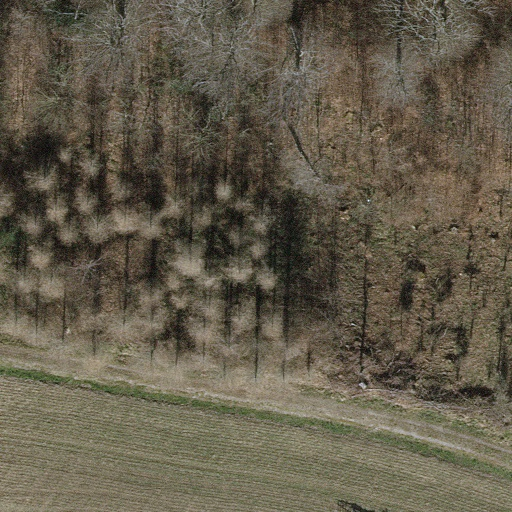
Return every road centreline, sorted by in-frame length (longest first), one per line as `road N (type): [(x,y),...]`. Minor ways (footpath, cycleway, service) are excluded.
road 1 (track): [(0,356),(255,405),(511,474)]
road 2 (motorway): [(0,107),(297,511)]
road 3 (motorway): [(511,227),(352,0)]
